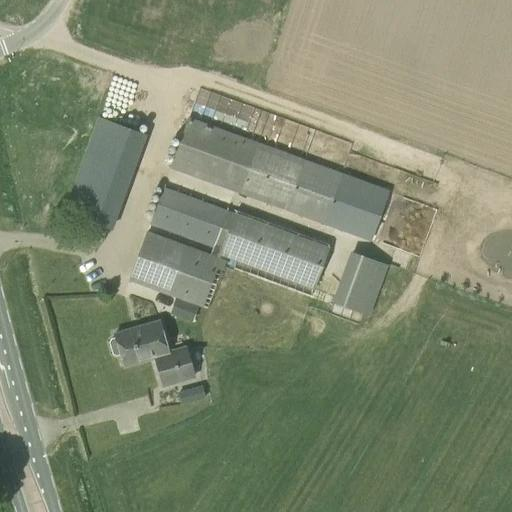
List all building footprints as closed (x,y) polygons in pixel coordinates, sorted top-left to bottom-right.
[(325,224),(342,174),(303,161),(188,119),(170,167),(285,209),(325,224)] [(110,229),(120,199),(85,186),(96,156),(85,152),(63,213),(110,229)] [(234,214),(227,212),(228,208),(164,185),(149,224),(213,247),(212,251),(211,255),(146,232),(128,281),(209,310),(226,261),(218,258),(219,254),(313,288),(329,245),(236,211),(234,214)] [(369,316),(387,265),(349,252),(331,303),(369,316)] [(167,351),(159,319),(114,331),(123,364),(154,356),(161,384),(192,376),(184,347),(167,351)] [(179,390),(183,403),(207,396),(203,383),(179,390)]
